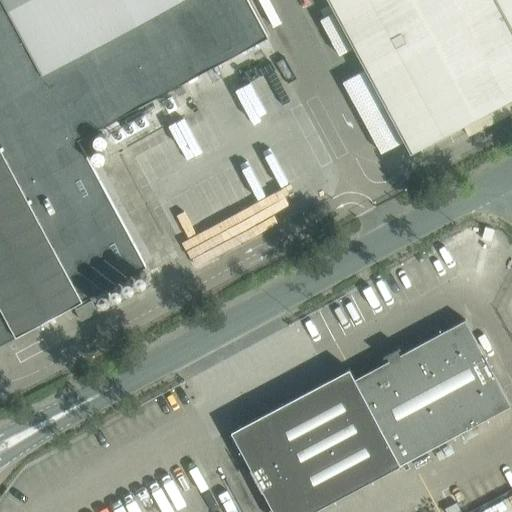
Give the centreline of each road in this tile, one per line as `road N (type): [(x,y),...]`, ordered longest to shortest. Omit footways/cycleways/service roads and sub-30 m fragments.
road 1 (unknown): [(274,0),(390,241),(463,283),(496,326),(511,366)]
road 2 (unclassified): [(112,387),(498,183)]
road 3 (unknown): [(511,428),(486,449),(351,511)]
road 4 (unclassified): [(0,461),(112,387)]
road 5 (unclassified): [(112,387),(0,437)]
